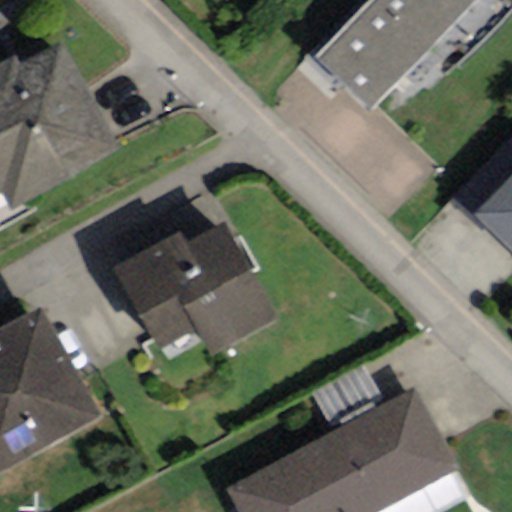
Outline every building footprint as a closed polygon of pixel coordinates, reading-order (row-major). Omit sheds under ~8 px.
[(369,0),(309,65),(366,118),(476,0),(369,0)] [(0,200),(97,149),(45,54),(0,78),(0,200)] [(476,225),(511,188),(511,139),(447,205),(481,239),(485,235),(476,225)] [(511,188),(476,225),(485,235),(511,259),(511,188)] [(167,246),(107,275),(145,354),(188,333),(195,346),(258,315),(218,233),(172,255),(167,246)] [(31,326),(0,343),(0,462),(82,418),(31,326)] [(219,495),(227,511),(369,511),(441,474),(400,398),(219,495)]
